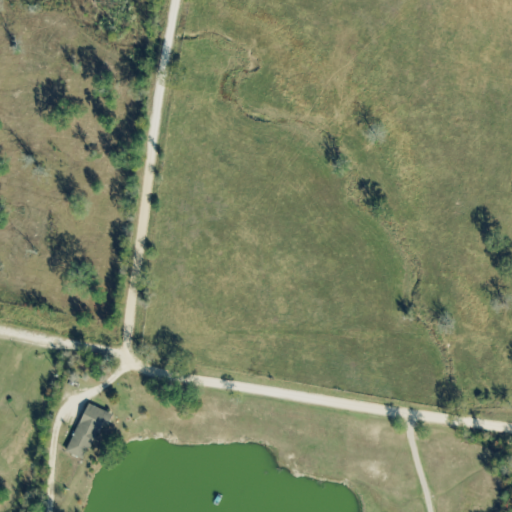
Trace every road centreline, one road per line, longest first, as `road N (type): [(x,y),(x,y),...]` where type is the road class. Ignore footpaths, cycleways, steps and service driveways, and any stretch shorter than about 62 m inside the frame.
road 1 (residential): [(511,426),(373,409),(125,358)]
road 2 (residential): [(125,358),(177,0)]
